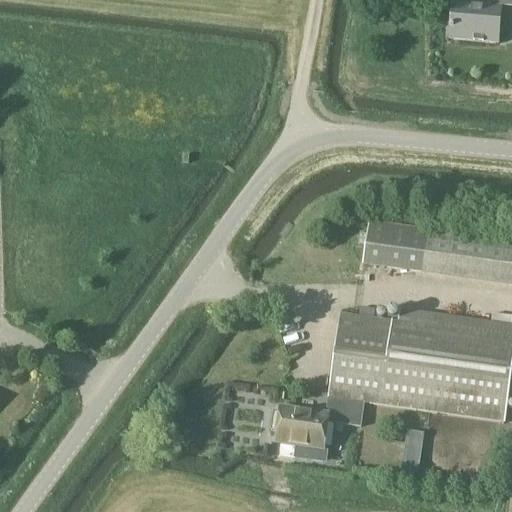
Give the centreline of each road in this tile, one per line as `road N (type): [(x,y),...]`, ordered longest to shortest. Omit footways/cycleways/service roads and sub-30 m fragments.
road 1 (tertiary): [(22,511),(279,159)]
road 2 (tertiary): [(511,154),(353,139),(308,143),(279,159)]
road 3 (track): [(317,0),(296,116),(308,143)]
